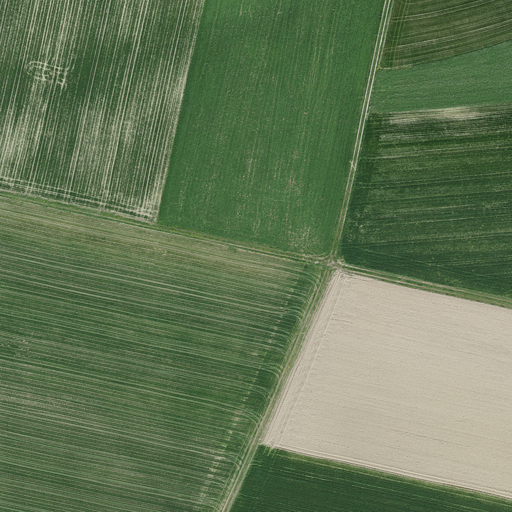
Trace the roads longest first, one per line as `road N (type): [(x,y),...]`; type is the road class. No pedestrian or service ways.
road 1 (track): [(0,192),(329,264),(224,511)]
road 2 (track): [(329,264),(385,0)]
